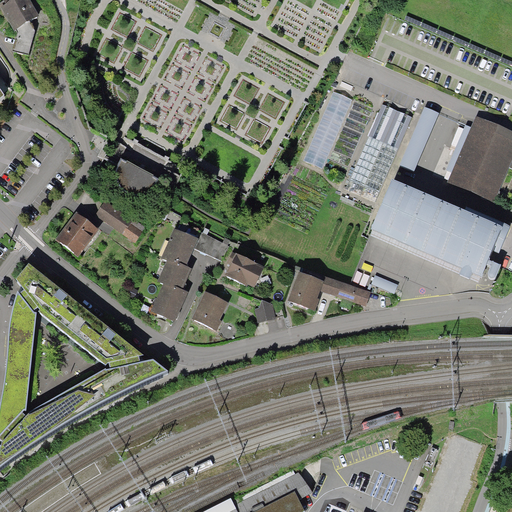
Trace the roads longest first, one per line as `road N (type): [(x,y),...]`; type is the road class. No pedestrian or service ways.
road 1 (residential): [(500,316),(473,304),(373,317),(186,358),(101,298),(0,208)]
road 2 (primary): [(62,0),(0,234)]
road 3 (residential): [(511,128),(344,58)]
road 4 (residential): [(500,449),(500,316)]
